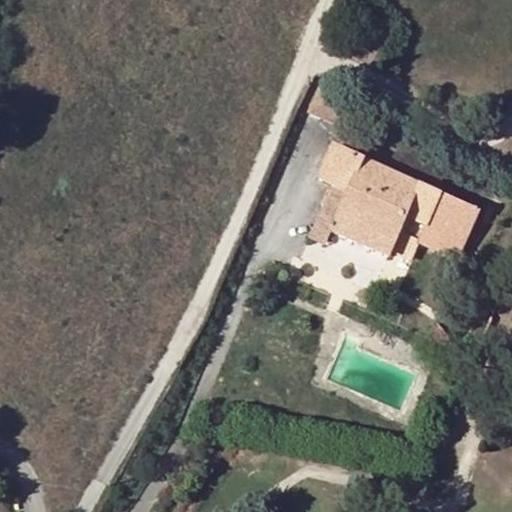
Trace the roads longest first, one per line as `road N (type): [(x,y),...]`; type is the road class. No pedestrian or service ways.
road 1 (residential): [(73,511),(195,297),(323,0)]
road 2 (unknown): [(304,44),(477,140),(500,141),(511,131)]
